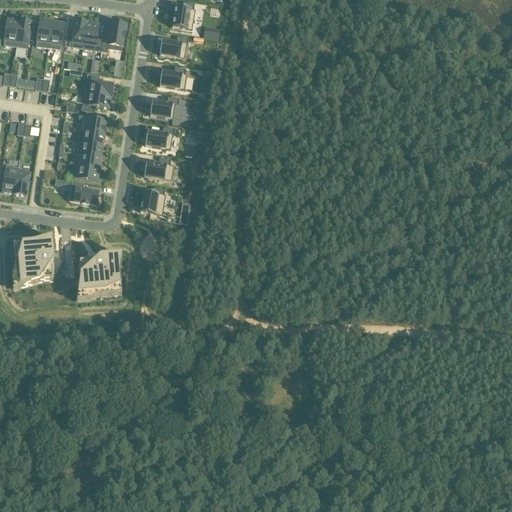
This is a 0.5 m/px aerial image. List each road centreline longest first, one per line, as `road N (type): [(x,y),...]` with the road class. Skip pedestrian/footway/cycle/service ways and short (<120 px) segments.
road 1 (track): [(247,0),(237,161),(241,331)]
road 2 (residential): [(0,213),(115,222),(149,9)]
road 3 (track): [(241,331),(511,337)]
road 4 (track): [(0,339),(201,335)]
